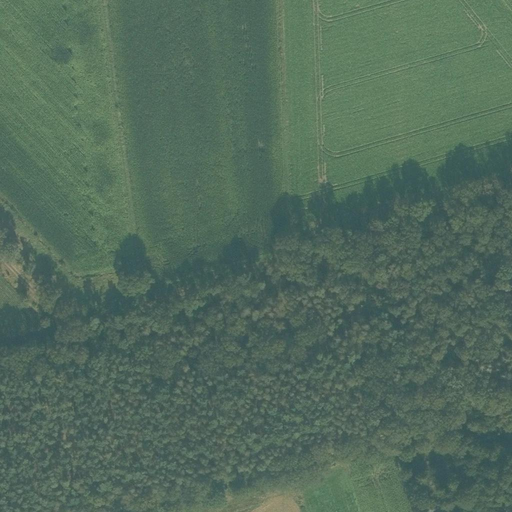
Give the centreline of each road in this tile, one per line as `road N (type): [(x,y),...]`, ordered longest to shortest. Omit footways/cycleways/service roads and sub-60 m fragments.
road 1 (track): [(61,323),(511,180)]
road 2 (track): [(511,407),(137,511)]
